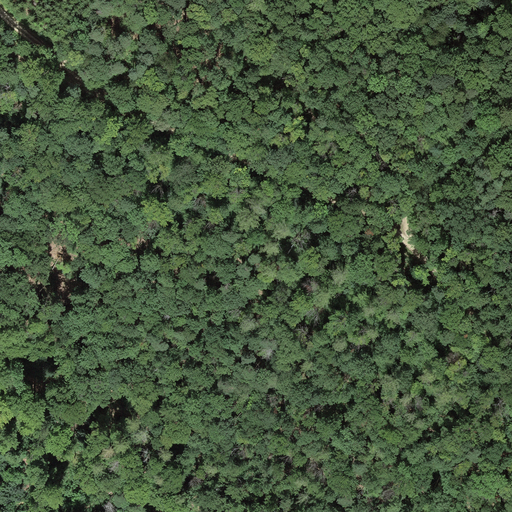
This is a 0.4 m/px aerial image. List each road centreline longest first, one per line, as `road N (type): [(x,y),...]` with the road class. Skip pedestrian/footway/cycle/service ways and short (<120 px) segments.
road 1 (track): [(511,357),(392,228),(160,126),(88,86),(0,12)]
road 2 (track): [(392,228),(438,175),(487,155),(511,132)]
